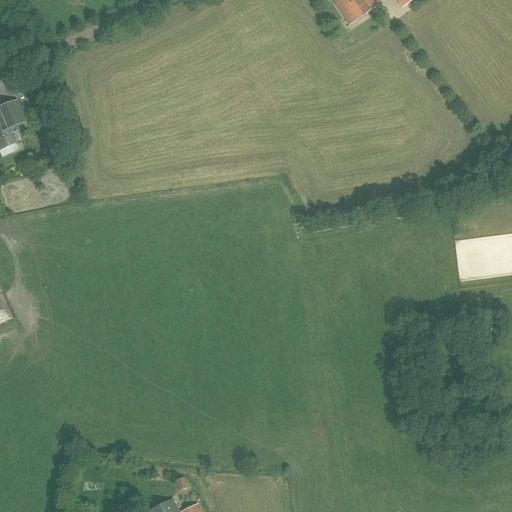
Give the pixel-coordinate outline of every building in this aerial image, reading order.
[(333,0),(350,25),(380,5),(376,0),(333,0)] [(17,100),(0,107),(0,150),(23,141),(16,126),(26,122),(17,100)] [(61,135),(55,112),(45,114),(51,138),(61,135)] [(184,478),(176,481),(179,490),(188,487),(184,478)] [(201,511),(198,504),(181,511),(178,511),(173,499),(147,511),(201,511)]
